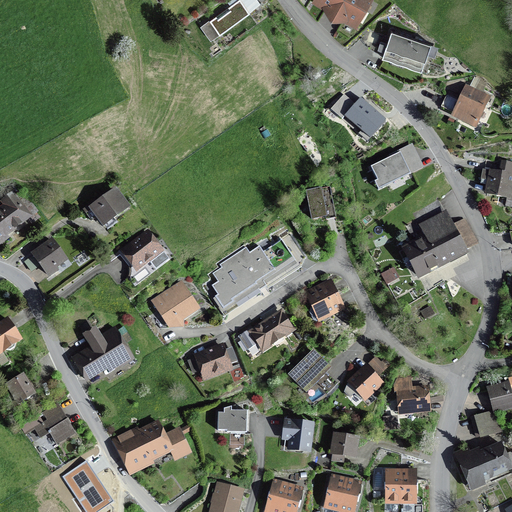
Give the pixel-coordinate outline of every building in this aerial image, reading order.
[(249,13),(249,12),(239,0),(237,0),(209,21),(219,35),(249,13)] [(368,0),(321,0),(327,3),(325,6),(326,7),(332,15),(333,16),(334,16),(344,17),(345,18),(346,15),(356,21),(368,0)] [(423,72),(432,46),(393,32),(384,58),(423,72)] [(460,101),(446,96),(440,108),(454,114),(453,117),(462,121),(463,119),(475,124),(488,98),(466,88),(460,101)] [(366,141),(385,121),(361,98),(355,105),(344,95),(331,108),(366,141)] [(409,148),(371,167),(380,185),(418,166),(409,148)] [(511,164),(504,163),(502,175),(482,171),(480,184),(488,186),(486,195),(508,199),(506,206),(511,207),(511,197),(508,197),(511,178),(511,164)] [(325,222),(335,220),(329,189),(307,193),(312,221),(325,218),(325,222)] [(89,206),(82,211),(91,222),(97,217),(103,226),(126,209),(114,192),(91,209),(89,206)] [(0,245),(7,239),(4,235),(29,216),(11,194),(1,202),(5,207),(0,210),(0,245)] [(404,251),(419,280),(466,256),(463,251),(475,245),(462,221),(450,227),(436,201),(422,209),(428,221),(419,226),(415,220),(405,226),(411,236),(421,231),(426,240),(404,251)] [(160,252),(146,234),(122,252),(133,266),(139,262),(146,262),(160,252)] [(222,268),(213,274),(218,282),(212,286),(226,308),(258,289),(259,291),(263,288),(307,261),(291,234),(262,251),(259,245),(249,251),(246,247),(219,263),(222,268)] [(51,242),(33,255),(49,277),(57,271),(54,267),(64,260),(51,242)] [(386,284),(397,278),(392,269),(381,275),(386,284)] [(318,320),(342,309),(329,283),(306,295),(313,309),(311,310),(310,313),(313,320),(316,321),(318,320)] [(165,322),(172,318),(178,317),(180,321),(197,310),(181,284),(153,303),(165,322)] [(405,310),(410,317),(421,309),(415,301),(405,310)] [(292,331),(281,315),(280,313),(251,333),(249,330),(238,337),(247,350),(257,344),(262,351),(292,331)] [(14,343),(19,340),(7,321),(0,325),(0,352),(4,350),(9,351),(13,348),(14,343)] [(131,361),(135,359),(116,326),(101,335),(96,327),(82,335),(89,347),(72,358),(86,382),(90,380),(107,370),(110,374),(131,361)] [(212,376),(230,369),(222,348),(213,352),(212,350),(209,350),(208,351),(207,352),(195,357),(202,375),(211,372),(212,376)] [(321,375),(328,368),(314,354),(307,361),(306,360),(296,369),(298,370),(290,377),(304,392),(310,386),(323,377),(321,375)] [(379,364),(374,359),(369,364),(379,375),(388,366),(383,361),(379,364)] [(381,384),(375,379),(367,370),(363,373),(361,371),(349,383),(362,398),(368,393),(369,394),(381,384)] [(23,377),(22,376),(6,386),(17,405),(28,398),(32,406),(42,401),(26,375),(23,377)] [(511,405),(507,385),(488,390),(494,412),(511,406),(511,405)] [(401,413),(427,411),(426,389),(399,392),(401,413)] [(55,444),(73,433),(56,405),(42,414),(47,422),(43,424),(48,432),(47,432),(48,435),(49,434),(55,444)] [(479,437),(500,431),(494,412),(474,417),(479,437)] [(248,415),(218,414),(217,436),(248,436),(248,415)] [(397,418),(383,419),(384,430),(397,429),(397,418)] [(308,452),(312,425),(284,422),(282,439),(290,440),(288,450),(308,452)] [(150,459),(170,450),(174,459),(188,453),(178,431),(165,438),(158,424),(138,434),(135,429),(113,440),(114,444),(127,471),(128,471),(127,469),(149,458),(150,459)] [(344,456),(353,457),(356,439),(347,438),(348,435),(341,434),(341,437),(335,436),(331,461),(343,463),(344,456)] [(454,455),(468,486),(511,467),(511,452),(505,456),(501,446),(471,459),(467,449),(454,455)] [(99,511),(113,504),(87,461),(62,477),(83,511),(99,511)] [(417,484),(414,484),(414,472),(404,472),(396,472),(386,472),(386,484),(384,484),(384,491),(386,491),(386,503),(400,505),(414,503),(414,491),(417,491),(417,484)] [(359,484),(351,482),(342,480),(332,478),(329,489),(327,489),(325,495),(327,496),(325,508),(343,511),(352,511),(355,502),(357,503),(359,496),(356,496),(359,484)] [(301,490),(291,487),(284,485),(274,483),(271,494),(268,493),(266,500),(269,501),(265,511),(294,511),(296,508),(298,509),(300,502),(298,502),(301,490)] [(234,511),(240,492),(219,486),(216,496),(213,495),(211,503),(214,504),(211,511),(234,511)]
